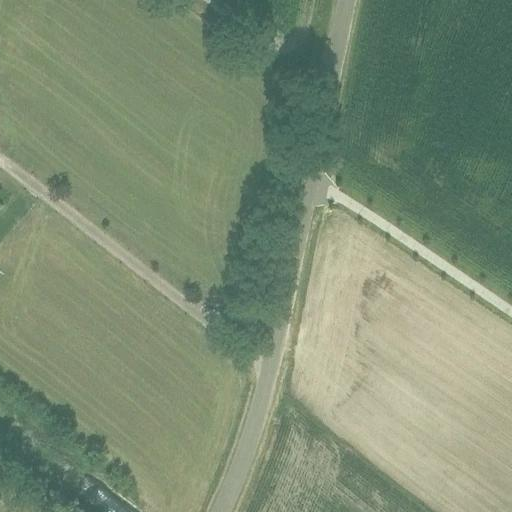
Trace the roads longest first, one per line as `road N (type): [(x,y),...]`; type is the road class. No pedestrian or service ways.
road 1 (unclassified): [(225,511),(262,401),(348,0)]
road 2 (unknown): [(511,308),(310,174)]
